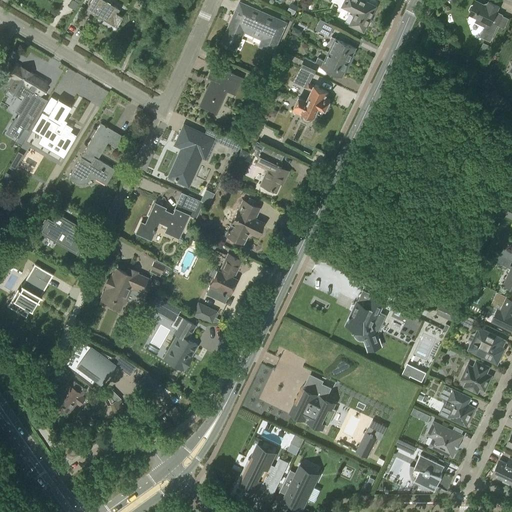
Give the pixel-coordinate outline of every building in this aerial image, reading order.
[(122,17),(116,13),(119,9),(103,0),(90,0),(85,9),(116,27),(122,17)] [(350,25),(363,31),(366,26),(368,25),(371,19),(370,18),(375,7),(367,4),(368,2),(363,0),(344,0),(342,7),(353,12),(353,14),(354,16),(350,25)] [(498,24),(492,21),(499,6),(488,1),(488,2),(487,4),(484,5),(483,4),(484,4),(474,0),(473,4),(471,4),(469,8),(470,10),(468,14),(477,18),(476,20),(477,22),(484,26),(479,36),(490,41),(498,24)] [(231,25),(229,24),(221,43),(235,50),(244,32),(264,41),(261,47),(273,52),(286,23),(240,2),(234,17),(235,18),(231,25)] [(298,7),(291,3),(287,11),(294,14),(298,7)] [(329,36),(334,26),(319,19),(314,29),(329,36)] [(333,45),(329,52),(350,63),(353,55),(352,54),(355,47),(332,36),(329,43),(333,45)] [(350,63),(329,52),(325,61),(317,57),(315,61),(318,63),(318,64),(342,76),(345,69),(346,70),(350,63)] [(299,66),(301,67),(314,73),(318,64),(318,63),(315,61),(304,56),(299,66)] [(235,93),(242,77),(212,64),(206,77),(213,80),(209,87),(207,86),(199,105),(216,113),(226,90),(235,93)] [(24,128),(29,131),(47,100),(37,94),(38,93),(39,93),(45,83),(15,66),(9,75),(10,76),(5,85),(23,95),(14,111),(19,114),(8,132),(19,139),(24,128)] [(314,73),(301,67),(296,77),(309,83),(314,73)] [(328,92),(309,83),(307,87),(312,89),(306,101),(306,102),(318,107),(314,114),(314,115),(320,117),(320,116),(322,117),(325,109),(327,110),(330,103),(328,102),(330,99),(325,97),(328,92)] [(314,114),(318,107),(306,102),(306,101),(297,97),(294,105),(294,106),(292,110),(300,114),(301,114),(301,116),(303,119),(304,120),(307,121),(309,121),(311,120),(312,119),(314,115),(314,114)] [(46,107),(34,129),(44,135),(43,136),(66,149),(74,135),(73,134),(73,135),(69,132),(72,127),(64,123),(65,121),(64,121),(62,120),(62,119),(70,106),(70,105),(69,104),(69,105),(59,99),(59,98),(58,99),(58,98),(57,100),(51,110),(46,107)] [(256,141),(264,123),(250,117),(242,134),(256,141)] [(115,147),(122,135),(100,123),(79,159),(68,178),(74,181),(77,182),(80,183),(83,183),(85,182),(88,180),(90,179),(92,176),(105,184),(114,169),(94,157),(104,140),(115,147)] [(181,156),(178,155),(168,176),(189,186),(202,158),(205,160),(214,139),(183,125),(179,134),(182,135),(177,145),(185,148),(181,156)] [(215,141),(229,147),(239,152),(242,144),(219,134),(215,141)] [(256,141),(253,148),(256,149),(260,151),(261,151),(264,145),(256,141)] [(260,184),(275,191),(285,170),(278,166),(280,161),(271,157),(274,150),(264,145),(261,151),(260,151),(257,157),(254,164),(266,170),(260,184)] [(13,158),(9,165),(15,169),(19,161),(13,158)] [(200,200),(203,202),(203,201),(208,204),(214,193),(205,189),(200,200)] [(158,205),(154,203),(145,225),(140,222),(136,232),(151,239),(155,229),(154,229),(158,221),(168,225),(165,232),(177,237),(187,215),(195,219),(203,202),(183,192),(173,214),(157,207),(158,205)] [(242,199),(225,234),(242,242),(248,231),(257,235),(263,222),(254,218),(259,207),(252,204),(254,200),(248,197),(246,201),(242,199)] [(47,220),(41,231),(76,251),(87,233),(58,216),(53,224),(47,220)] [(208,237),(195,231),(192,237),(204,244),(208,237)] [(426,255),(435,261),(439,256),(427,247),(423,252),(426,254),(426,255)] [(511,252),(503,248),(500,253),(511,258),(511,252)] [(233,277),(241,260),(227,253),(219,271),(217,269),(209,286),(228,295),(236,279),(233,277)] [(511,260),(511,258),(500,253),(496,261),(511,268),(511,266),(511,265),(510,265),(511,260)] [(171,268),(155,258),(149,271),(159,276),(161,273),(166,276),(171,268)] [(14,296),(13,297),(24,304),(24,305),(28,307),(29,306),(32,308),(33,307),(32,307),(38,298),(39,298),(39,297),(38,297),(40,293),(41,294),(42,293),(41,292),(53,271),(43,266),(31,266),(22,281),(21,281),(21,282),(22,283),(20,286),(18,286),(18,287),(19,288),(14,296)] [(142,298),(144,293),(150,279),(127,269),(126,272),(115,267),(109,279),(107,278),(105,283),(107,284),(104,291),(103,291),(101,296),(101,297),(100,299),(110,304),(111,307),(117,309),(120,308),(122,303),(124,303),(129,292),(142,298)] [(417,291),(426,297),(429,299),(443,278),(431,270),(417,291)] [(355,329),(354,331),(355,335),(356,337),(359,339),(361,340),(364,339),(368,350),(381,346),(377,334),(386,315),(379,311),(384,301),(372,295),(366,306),(357,302),(349,317),(349,316),(348,319),(346,324),(355,329)] [(150,307),(173,321),(176,315),(177,316),(180,310),(156,297),(150,307)] [(511,313),(511,300),(506,297),(500,309),(498,308),(492,321),(511,330),(511,314),(511,313)] [(212,311),(206,310),(206,302),(197,302),(196,316),(212,317),(212,311)] [(437,312),(451,318),(455,310),(441,303),(437,312)] [(458,311),(454,319),(471,327),(475,319),(458,311)] [(177,316),(176,315),(173,321),(170,326),(174,328),(172,333),(175,335),(172,341),(167,351),(162,358),(183,370),(193,353),(191,352),(196,345),(187,339),(195,325),(180,317),(180,318),(177,316)] [(392,317),(389,324),(400,329),(403,321),(392,317)] [(469,339),(471,341),(473,343),(470,350),(494,362),(495,361),(494,361),(498,359),(502,352),(501,347),(500,347),(502,343),(501,341),(502,339),(480,328),(478,327),(476,333),(473,332),(469,339)] [(71,335),(59,366),(91,388),(96,381),(99,383),(112,363),(128,375),(134,366),(115,354),(74,336),(71,335)] [(469,376),(466,382),(465,386),(477,391),(479,387),(484,389),(491,376),(485,373),(488,367),(476,361),(473,367),(468,365),(464,373),(469,376)] [(407,363),(402,374),(409,377),(410,375),(422,381),(426,372),(407,363)] [(156,379),(146,373),(137,386),(147,393),(156,379)] [(62,387),(59,389),(57,390),(55,393),(54,392),(47,402),(59,411),(60,409),(65,412),(67,411),(69,412),(85,389),(74,381),(71,385),(67,383),(65,385),(62,387)] [(293,402),(288,412),(323,429),(325,424),(328,425),(336,409),(334,408),(335,404),(325,399),(331,388),(322,384),(316,394),(303,388),(296,403),(294,402),(293,402)] [(439,413),(447,416),(466,425),(466,424),(468,424),(471,417),(470,415),(474,407),(467,404),(470,397),(445,385),(439,396),(451,402),(445,415),(440,412),(439,413)] [(110,405),(115,415),(126,410),(120,399),(112,389),(100,394),(107,407),(110,405)] [(434,437),(429,445),(452,456),(462,435),(433,421),(427,434),(434,437)] [(361,432),(351,452),(362,457),(372,437),(361,432)] [(290,442),(287,449),(296,453),(299,446),(303,438),(298,435),(293,443),(290,442)] [(413,453),(416,447),(398,438),(395,445),(413,453)] [(244,477),(241,482),(244,483),(244,484),(245,485),(248,486),(249,487),(250,486),(255,488),(256,489),(258,484),(260,485),(263,486),(267,478),(278,484),(288,463),(287,463),(287,464),(279,460),(275,468),(268,464),(272,455),(266,452),(267,451),(265,450),(265,451),(262,449),(261,448),(261,450),(258,448),(251,461),(248,459),(247,460),(248,461),(244,469),(246,470),(243,476),(240,474),(240,475),(244,477)] [(440,473),(443,465),(442,464),(437,462),(427,457),(427,455),(423,455),(420,454),(414,467),(410,464),(409,467),(409,469),(409,470),(409,472),(409,473),(410,475),(410,476),(412,479),(413,480),(413,482),(415,480),(420,483),(418,487),(420,488),(422,488),(423,489),(427,489),(429,489),(431,489),(431,488),(434,489),(442,473),(440,473)] [(506,463),(499,460),(492,474),(511,483),(511,458),(509,457),(506,463)] [(283,499),(302,508),(317,476),(299,467),(296,472),(290,469),(278,492),(285,496),(283,499)]
